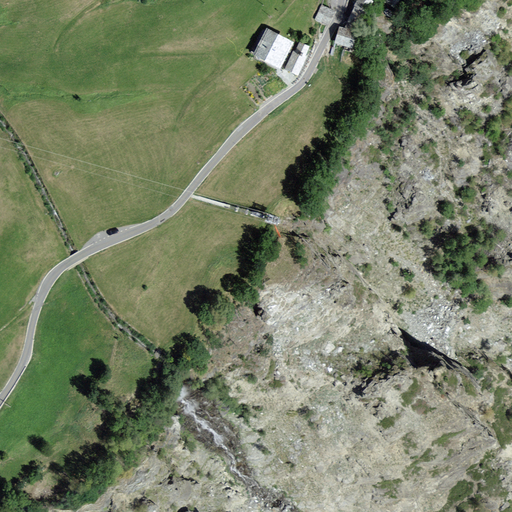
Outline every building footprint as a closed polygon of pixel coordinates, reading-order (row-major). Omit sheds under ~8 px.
[(355,0),(353,4),(367,11),(372,0),(355,0)] [(332,8),(320,4),(315,18),(328,22),(332,8)] [(350,11),(345,23),(358,28),(363,15),(350,11)] [(355,29),(338,26),(336,43),(352,46),(355,29)] [(295,43),(265,27),(250,53),(281,70),(295,43)] [(299,72),(311,43),(298,38),(286,67),(299,72)]
